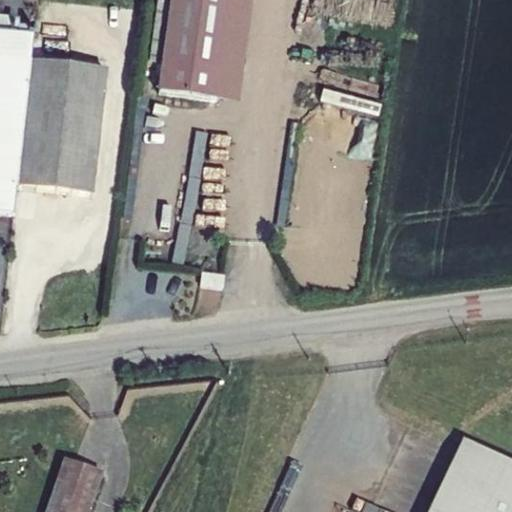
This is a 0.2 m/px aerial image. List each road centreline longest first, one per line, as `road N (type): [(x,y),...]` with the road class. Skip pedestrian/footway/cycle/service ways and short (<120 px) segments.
road 1 (tertiary): [(0,367),(511,303)]
road 2 (unknown): [(18,364),(43,253),(101,197),(119,151),(116,79),(72,26)]
